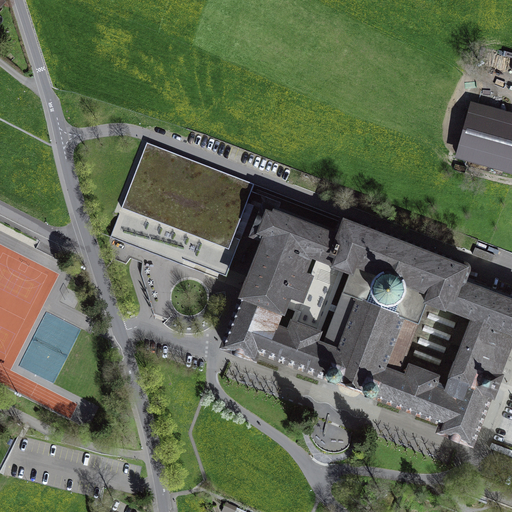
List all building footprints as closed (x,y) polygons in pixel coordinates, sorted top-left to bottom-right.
[(511,113),(471,102),(455,160),(511,175),(511,113)] [(147,143),(109,239),(225,282),(239,241),(234,239),(254,185),(147,143)] [(337,232),(262,204),(248,240),(261,245),(219,351),(258,366),(260,358),(327,384),(328,387),(334,389),(340,387),(363,395),(365,401),(371,403),(375,403),(439,428),(435,436),(473,451),(492,403),(495,404),(504,378),(502,377),(511,350),(511,298),(468,281),(471,274),(471,269),(468,266),(347,218),(344,218),(341,220),(337,232)] [(123,246),(120,257),(131,260),(134,249),(123,246)] [(235,511),(237,508),(225,503),(220,511),(235,511)]
